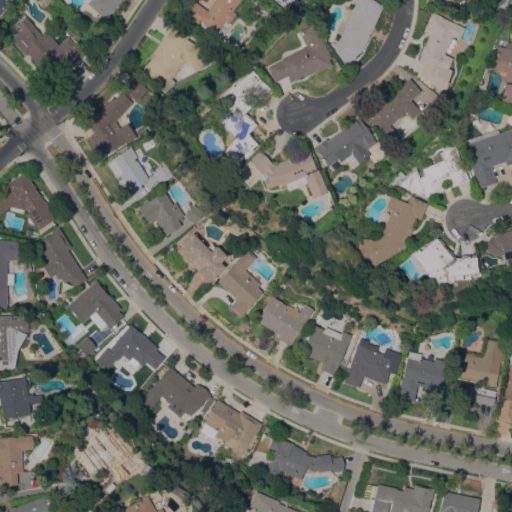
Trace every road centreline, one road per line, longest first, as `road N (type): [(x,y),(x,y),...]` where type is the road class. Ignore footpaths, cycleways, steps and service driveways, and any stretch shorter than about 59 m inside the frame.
road 1 (residential): [(367,429),(243,371),(190,330),(139,280),(0,87)]
road 2 (residential): [(0,154),(92,84),(154,0)]
road 3 (residential): [(300,117),(364,80),(399,32),(403,0)]
road 4 (residential): [(511,461),(367,429)]
